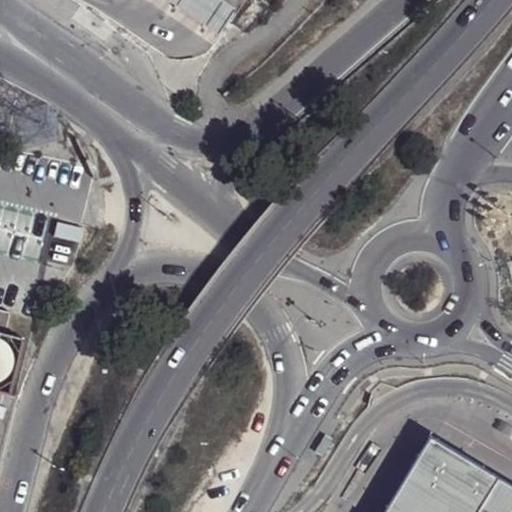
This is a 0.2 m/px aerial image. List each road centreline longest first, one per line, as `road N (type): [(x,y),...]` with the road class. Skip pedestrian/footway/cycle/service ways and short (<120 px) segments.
road 1 (secondary): [(492,0),(248,268),(134,453),(108,511)]
road 2 (motorway): [(277,474),(287,369),(261,309),(210,274),(186,268),(101,289)]
road 3 (unclassified): [(233,144),(166,125),(0,4)]
road 4 (motorway): [(101,289),(58,350),(11,511)]
road 5 (unclassified): [(403,0),(233,144)]
road 6 (secondary): [(277,474),(344,370),(399,341)]
road 7 (secondary): [(439,247),(451,180),(511,86)]
road 8 (unclassified): [(107,124),(130,180),(134,218),(129,246),(101,289)]
road 9 (unclassified): [(223,223),(281,268),(327,282),(369,308)]
road 10 (secondary): [(399,341),(435,342),(467,310),(468,280),(439,247)]
road 11 (unclassified): [(107,124),(223,223)]
road 12 (unclassified): [(0,52),(107,124)]
